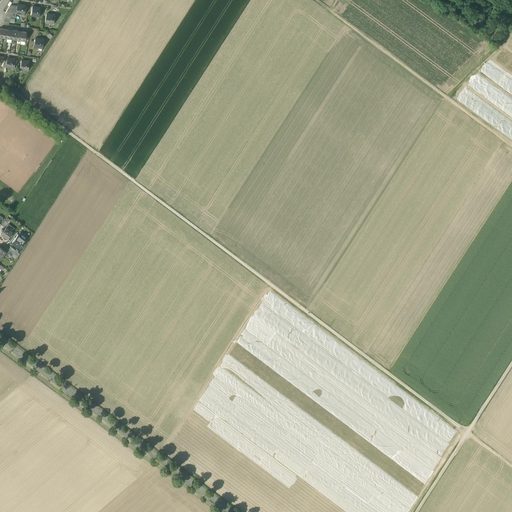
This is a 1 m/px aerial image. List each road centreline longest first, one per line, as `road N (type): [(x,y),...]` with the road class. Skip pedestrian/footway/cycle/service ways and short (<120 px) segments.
road 1 (track): [(0,80),(511,466)]
road 2 (track): [(309,314),(440,108),(511,34)]
road 3 (secondary): [(230,511),(0,338)]
road 4 (track): [(316,0),(511,147)]
road 5 (track): [(420,511),(511,369)]
